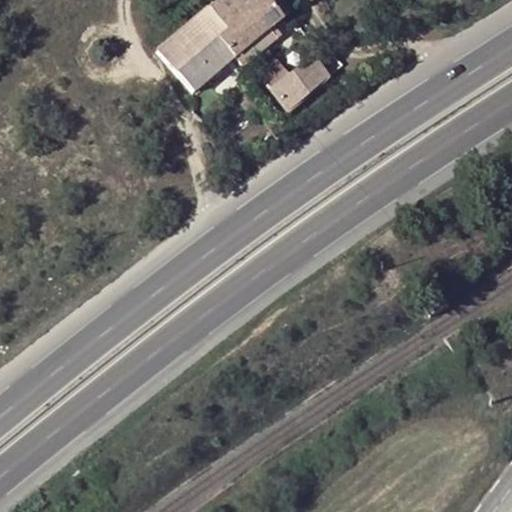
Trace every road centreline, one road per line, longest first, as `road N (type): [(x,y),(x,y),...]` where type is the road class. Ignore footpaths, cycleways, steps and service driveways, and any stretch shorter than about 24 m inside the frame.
road 1 (trunk): [(0,503),(359,220),(511,121)]
road 2 (trunk): [(511,38),(328,157),(0,401)]
